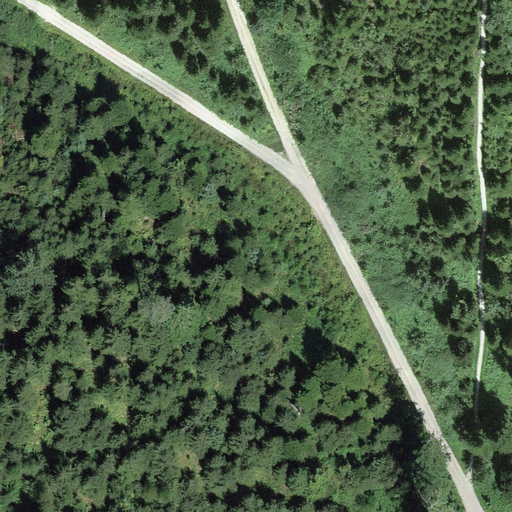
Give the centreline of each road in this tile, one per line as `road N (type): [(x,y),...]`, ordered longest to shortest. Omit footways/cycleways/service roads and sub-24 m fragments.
road 1 (track): [(16,0),(305,181),(475,511)]
road 2 (track): [(305,181),(233,0)]
